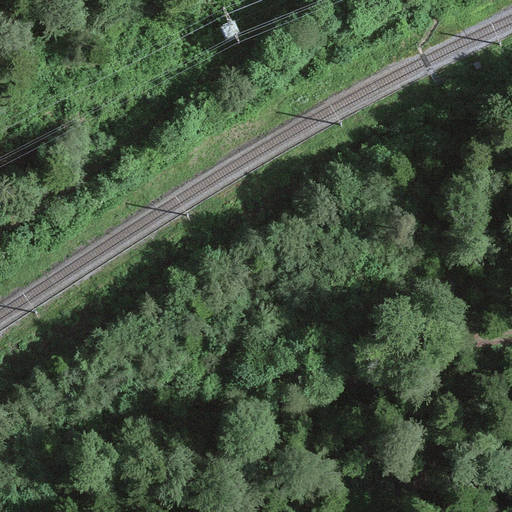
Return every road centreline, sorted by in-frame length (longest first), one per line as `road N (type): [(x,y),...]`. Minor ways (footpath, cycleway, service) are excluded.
road 1 (track): [(294,0),(203,88),(0,240)]
road 2 (track): [(135,511),(213,450),(350,383)]
road 3 (track): [(350,383),(441,347),(511,335)]
